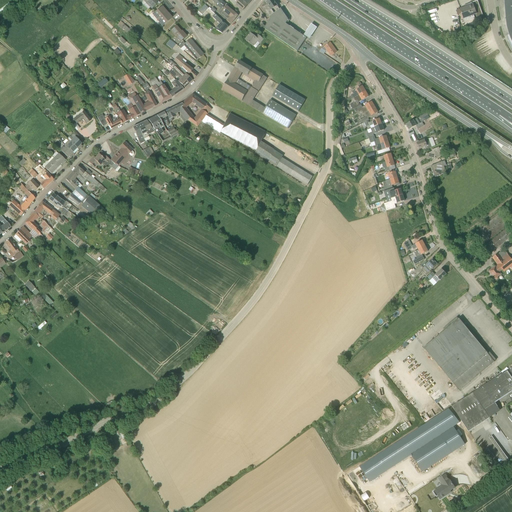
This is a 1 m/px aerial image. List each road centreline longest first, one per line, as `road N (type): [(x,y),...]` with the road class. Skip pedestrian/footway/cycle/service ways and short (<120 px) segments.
road 1 (unclassified): [(0,468),(156,401),(248,306),(314,193),(328,157),(330,89),(358,56)]
road 2 (unclassified): [(0,239),(92,146),(183,95),(217,45)]
road 3 (residential): [(511,328),(450,255),(409,143),(375,87)]
road 4 (motorway): [(328,0),(502,112)]
road 5 (motorway): [(511,104),(350,0)]
road 6 (tertiary): [(492,139),(363,50)]
